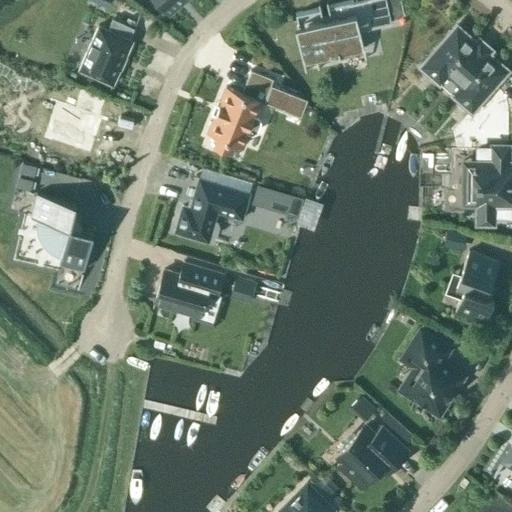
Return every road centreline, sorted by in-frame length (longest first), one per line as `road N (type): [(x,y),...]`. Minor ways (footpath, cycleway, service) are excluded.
road 1 (residential): [(245,0),(202,35),(178,80),(141,173),(104,332)]
road 2 (residential): [(415,511),(511,385)]
